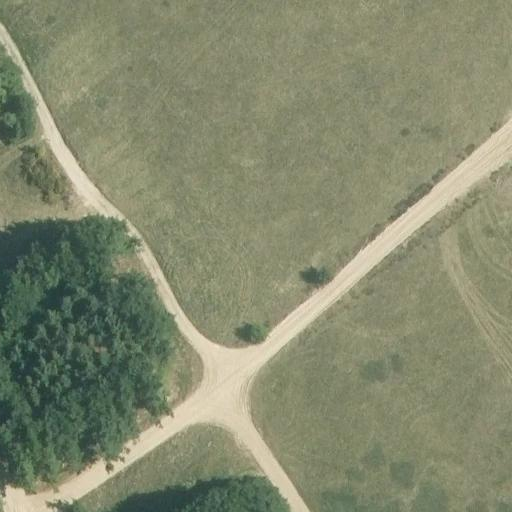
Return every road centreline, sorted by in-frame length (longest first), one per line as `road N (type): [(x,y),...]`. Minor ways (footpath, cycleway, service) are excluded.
road 1 (track): [(42,511),(218,389),(511,138)]
road 2 (track): [(230,379),(181,325),(141,250),(74,174),(0,35)]
road 3 (track): [(218,389),(299,511)]
